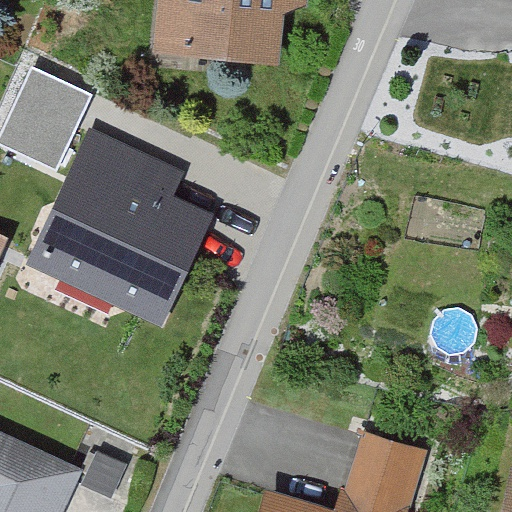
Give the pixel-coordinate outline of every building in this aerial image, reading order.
[(271,55),(276,0),(163,0),(159,44),(271,55)] [(0,138),(0,141),(55,167),(90,95),(33,68),(0,138)] [(40,256),(158,311),(200,220),(159,201),(173,172),(96,136),(40,256)] [(0,252),(10,231),(0,226),(0,252)] [(347,511),(323,511),(271,496),(265,511),(401,511),(420,453),(363,435),(345,493),(353,495),(347,511)] [(0,511),(48,511),(67,471),(0,440),(0,511)] [(83,483),(110,495),(124,464),(97,452),(83,483)]
